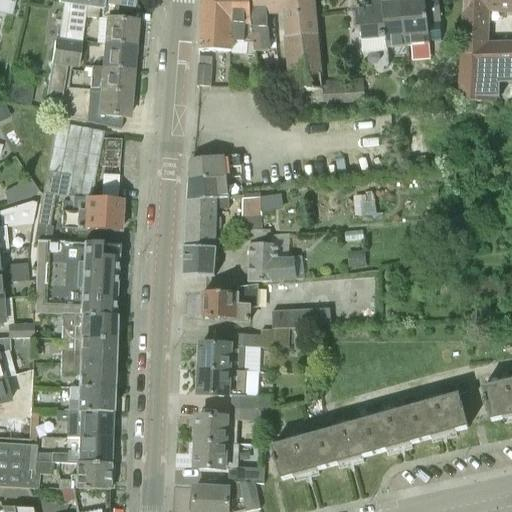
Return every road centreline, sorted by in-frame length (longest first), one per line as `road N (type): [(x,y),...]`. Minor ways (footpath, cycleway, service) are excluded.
road 1 (residential): [(151,511),(183,0)]
road 2 (unknown): [(171,131),(295,149),(350,141)]
